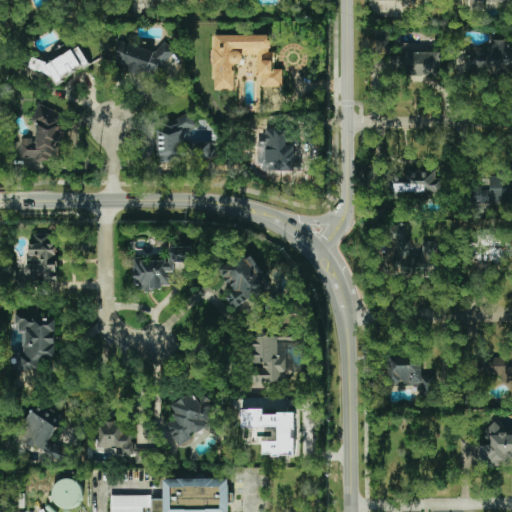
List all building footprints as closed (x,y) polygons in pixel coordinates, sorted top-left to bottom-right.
[(214,89),(235,89),(234,63),(243,63),(243,54),(253,54),(254,76),(260,76),(260,87),(282,87),(282,69),(273,69),(273,51),(270,51),(270,34),(211,35),(212,79),(214,79),(214,89)] [(509,39),(490,40),(490,47),(468,48),(469,76),(510,74),(509,39)] [(156,53),(121,40),(112,63),(157,79),(170,46),(160,42),(156,53)] [(393,53),(393,42),(377,41),(377,52),(393,53)] [(36,72),(44,69),(52,84),(89,65),(79,45),(34,68),(36,72)] [(440,53),(397,52),(396,74),(440,75),(440,53)] [(21,138),(19,162),(18,166),(53,164),(56,157),(57,142),(61,142),(61,138),(65,127),(57,124),(58,112),(38,104),(31,121),(36,123),(36,140),(30,138),(21,138)] [(263,174),(293,172),(291,137),(256,139),(257,159),(262,158),(263,174)] [(210,142),(193,142),(193,158),(210,158),(210,142)] [(489,175),(489,190),(480,190),(479,203),(511,204),(511,197),(511,196),(511,167),(511,168),(511,176),(489,175)] [(441,196),(441,178),(435,178),(435,171),(393,171),(393,196),(441,196)] [(406,226),(391,226),(391,243),(398,243),(397,277),(436,277),(436,241),(423,241),(422,255),(406,254),(406,226)] [(133,290),(161,289),(161,285),(174,285),(174,262),(191,262),(191,246),(168,247),(168,260),(141,260),(141,257),(133,257),(133,290)] [(233,309),(270,284),(247,250),(219,269),(233,291),(225,297),(233,309)] [(54,318),(19,318),(19,332),(22,332),(22,352),(12,352),(12,369),(42,369),(42,360),(54,360),(54,318)] [(277,337),(253,337),(253,366),(250,366),(250,383),(286,383),(286,357),(277,357),(277,337)] [(511,378),(511,386),(511,390),(511,389),(511,356),(484,355),(483,377),(511,378)] [(419,386),(419,399),(435,399),(436,375),(422,375),(422,358),(388,358),(387,385),(419,386)] [(178,446),(191,438),(190,436),(219,418),(206,395),(197,401),(192,392),(170,405),(177,416),(165,424),(178,446)] [(294,412),(263,413),(263,408),(240,408),(241,427),(277,426),(277,441),(262,441),(262,455),(294,454),(293,428),(294,428),(294,412)] [(48,441),(57,427),(30,411),(18,430),(30,437),(28,441),(56,459),(62,450),(48,441)] [(100,421),(99,448),(116,448),(116,455),(132,456),(133,434),(122,433),(122,421),(100,421)] [(511,434),(504,435),(503,425),(486,425),(486,444),(478,444),(478,465),(511,464),(511,434)] [(156,448),(135,448),(135,463),(156,463),(156,448)] [(228,511),(228,478),(163,479),(163,499),(151,499),(151,511),(228,511)] [(82,506),(81,479),(53,480),(54,507),(82,506)] [(150,495),(110,495),(110,511),(142,511),(142,507),(150,507),(150,495)]
